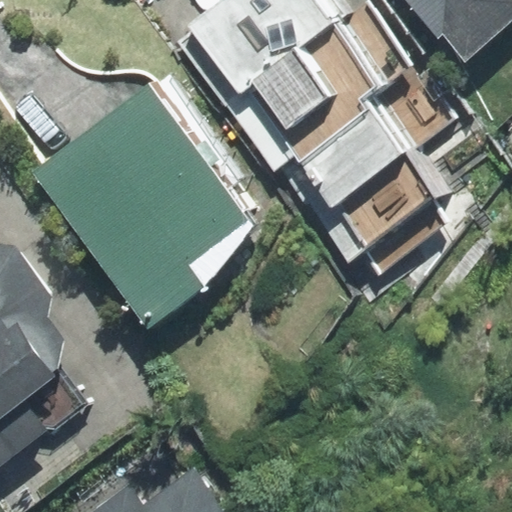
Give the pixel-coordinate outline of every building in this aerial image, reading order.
[(245,0),(187,47),(357,261),(454,184),(433,159),(475,126),(375,0),(245,0)] [(511,0),(422,0),(478,61),(511,30),(511,0)] [(160,84),(45,173),(163,326),(278,237),(160,84)] [(0,471),(23,453),(6,431),(101,358),(11,243),(0,250),(0,471)] [(234,511),(198,467),(152,504),(132,480),(91,511),(234,511)]
